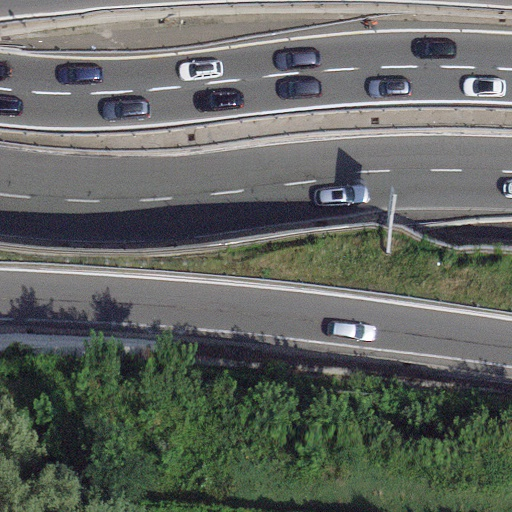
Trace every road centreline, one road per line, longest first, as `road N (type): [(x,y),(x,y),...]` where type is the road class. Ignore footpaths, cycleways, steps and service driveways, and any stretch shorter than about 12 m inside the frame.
road 1 (motorway): [(0,295),(241,311),(511,346)]
road 2 (motorway): [(511,69),(316,71),(117,93),(0,89)]
road 3 (motorway): [(0,184),(154,191),(390,171),(511,172)]
